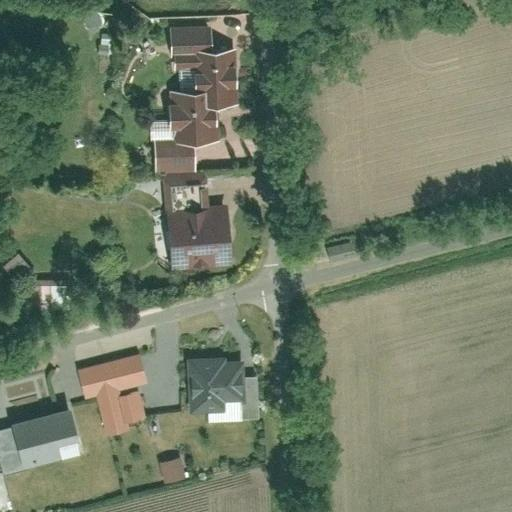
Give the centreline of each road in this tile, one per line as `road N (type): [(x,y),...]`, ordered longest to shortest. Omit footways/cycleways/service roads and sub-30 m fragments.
road 1 (residential): [(278,286),(0,359)]
road 2 (residential): [(278,286),(266,0)]
road 3 (residential): [(511,225),(278,286)]
road 4 (residential): [(285,511),(278,286)]
